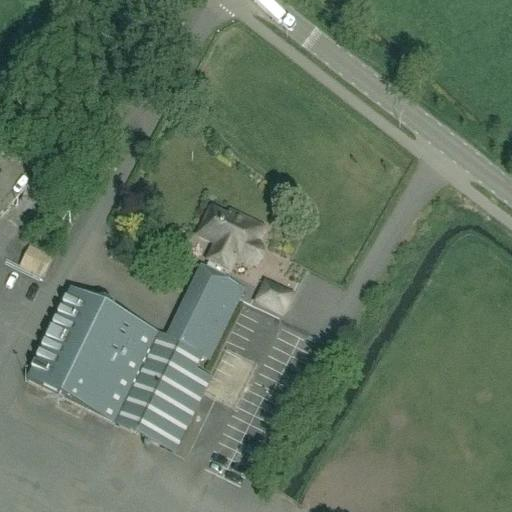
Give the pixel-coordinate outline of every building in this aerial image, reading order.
[(255,263),(255,246),(263,230),(228,213),(225,218),(209,211),(196,238),(216,248),(212,256),(209,255),(206,262),(208,263),(204,271),(222,280),(226,271),(227,272),(234,258),(246,264),(255,264),(255,263)] [(29,248),(18,269),(41,280),(51,259),(29,248)] [(69,293),(25,383),(69,404),(157,447),(173,455),(211,378),(194,370),(200,358),(207,362),(242,290),(222,280),(204,271),(199,269),(186,297),(165,340),(113,315),(112,310),(110,305),(102,301),(97,302),(93,305),(69,293)] [(0,464),(8,466),(12,446),(0,443),(0,464)] [(28,473),(93,508),(94,506),(105,511),(126,511),(130,506),(107,494),(106,497),(36,460),(28,473)] [(0,511),(38,511),(0,495),(0,511)] [(143,511),(169,511),(171,508),(148,500),(143,511)] [(252,511),(280,511),(281,505),(253,502),(252,511)]
